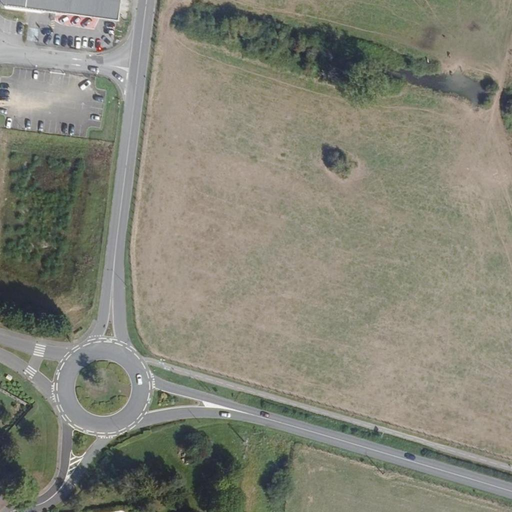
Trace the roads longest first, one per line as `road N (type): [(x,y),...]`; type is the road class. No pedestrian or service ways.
road 1 (secondary): [(146,0),(113,267)]
road 2 (secondary): [(257,414),(511,490)]
road 3 (secondary): [(127,421),(199,411),(257,414)]
